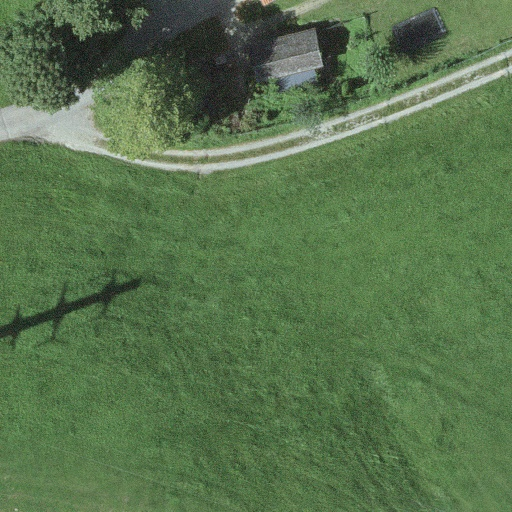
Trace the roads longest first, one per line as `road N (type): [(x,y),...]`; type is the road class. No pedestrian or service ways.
road 1 (track): [(0,136),(37,125),(126,151),(260,162),(511,73)]
road 2 (track): [(37,125),(129,60),(180,0)]
